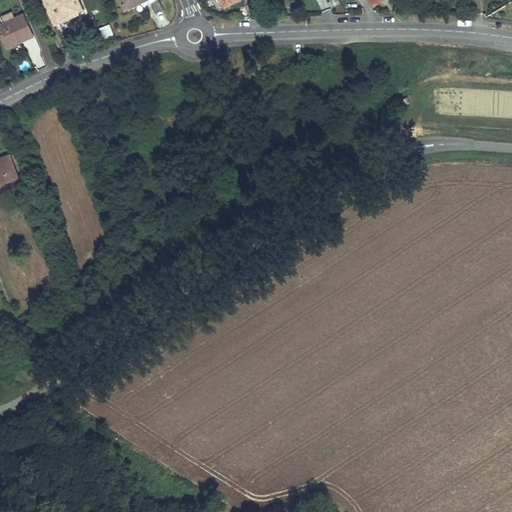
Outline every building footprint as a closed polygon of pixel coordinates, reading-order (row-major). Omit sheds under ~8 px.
[(82,11),(77,0),(45,0),(56,23),(82,11)] [(120,0),(125,10),(144,0),(120,0)] [(273,1),(263,5),(269,16),(279,16),(273,1)] [(23,15),(0,25),(0,33),(7,48),(33,36),(23,15)] [(0,183),(17,178),(9,156),(0,159),(0,183)]
